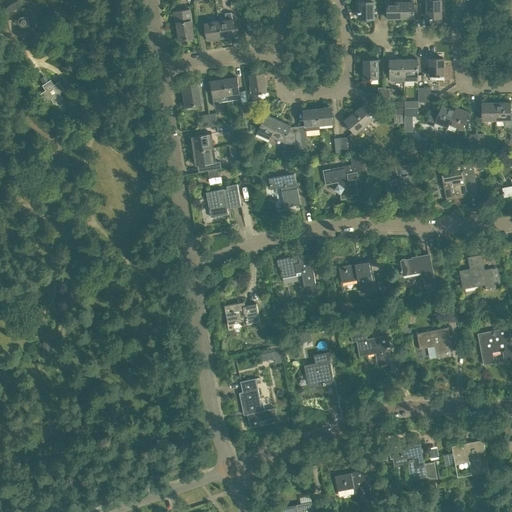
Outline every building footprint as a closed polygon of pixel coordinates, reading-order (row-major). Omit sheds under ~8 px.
[(367,0),(367,1),(360,1),(360,18),(374,18),(374,1),(375,1),(374,0),(367,0)] [(401,18),(400,1),(395,2),(394,0),(387,0),(388,18),(401,18)] [(406,0),(407,1),(400,1),(401,18),(414,17),(413,0),(406,0)] [(441,17),(442,17),(441,0),(426,0),(427,17),(430,17),(431,22),(441,22),(441,17)] [(189,9),(176,11),(177,22),(180,40),(194,38),(189,9)] [(221,38),(235,36),(233,19),(232,12),(225,13),(226,20),(219,21),(221,38)] [(262,31),(259,12),(246,14),(247,16),(243,17),(244,25),(248,24),(250,34),(262,31)] [(26,19),(26,18),(25,17),(23,17),(21,16),(19,17),(18,19),(17,21),(17,24),(18,25),(21,27),(23,27),(25,26),(27,25),(27,23),(27,21),(26,19)] [(221,38),(219,21),(205,23),(208,40),(221,38)] [(444,80),(444,75),(444,58),(430,59),(430,80),(444,80)] [(378,77),(377,59),(364,60),(364,77),(378,77)] [(404,75),(404,59),(390,59),(391,76),(404,75)] [(417,59),(404,59),(404,75),(418,75),(417,59)] [(267,91),(265,75),(264,73),(250,75),(252,93),(267,91)] [(59,93),(63,90),(58,82),(53,85),(50,80),(48,81),(45,75),(40,79),(43,84),(42,85),(45,90),(40,93),(45,102),(50,99),(53,104),(62,98),(59,93)] [(224,79),(227,95),(232,94),(233,97),(240,96),(237,77),(224,79)] [(227,95),(224,79),(211,81),(213,97),(214,106),(220,105),(219,102),(227,101),(226,95),(227,95)] [(202,103),(199,83),(182,85),(185,106),(202,103)] [(431,86),(425,86),(425,102),(430,102),(441,94),(441,93),(431,93),(431,86)] [(378,87),(378,94),(372,94),(372,97),(378,102),(385,102),(385,88),(384,88),(384,87),(378,87)] [(250,115),(256,114),(254,101),(248,102),(250,115)] [(248,102),(241,103),(243,116),(250,115),(248,102)] [(366,124),(367,124),(372,120),(374,123),(380,118),(366,102),(356,111),(366,124)] [(510,102),(497,103),(497,120),(503,120),(503,127),(511,127),(510,119),(510,102)] [(497,120),(497,103),(483,103),(483,120),(497,120)] [(436,121),(448,127),(455,111),(442,105),(440,110),(436,108),(435,112),(432,110),(426,123),(434,126),(436,121)] [(455,133),(458,126),(462,128),(464,124),(468,126),(470,119),(467,118),(469,112),(457,106),(455,111),(448,127),(447,129),(455,133)] [(317,109),(319,125),(333,123),(331,107),(317,109)] [(418,107),(404,108),(404,115),(405,131),(413,131),(413,116),(418,116),(418,107)] [(317,109),(303,110),(305,130),(319,129),(319,125),(317,109)] [(366,124),(356,111),(345,120),(354,131),(348,135),(353,141),(364,131),(365,132),(370,128),(367,124),(366,124)] [(210,114),(203,115),(203,121),(198,122),(199,128),(212,126),(210,114)] [(272,135),(278,119),(265,114),(257,134),(270,140),(272,135)] [(294,132),(288,130),(291,125),(278,119),(272,135),(284,140),(289,142),(294,142),(294,141),(294,132)] [(246,121),(231,123),(233,131),(234,135),(240,134),(239,128),(247,127),(246,121)] [(231,123),(217,125),(218,133),(233,131),(231,123)] [(194,151),(214,148),(212,133),(191,136),(194,151)] [(478,146),(478,133),(470,134),(470,146),(478,146)] [(342,153),(341,137),(334,138),(335,153),(342,153)] [(216,162),(214,148),(194,151),(196,165),(216,162)] [(350,154),(352,164),(323,170),(326,184),(338,182),(338,184),(335,190),(340,194),(341,199),(352,197),(352,195),(358,194),(355,178),(358,178),(357,172),(366,170),(363,152),(350,154)] [(400,174),(400,177),(385,180),(387,194),(386,194),(387,197),(388,196),(389,200),(404,197),(402,186),(416,183),(412,163),(396,166),(397,175),(400,174)] [(461,165),(462,171),(442,175),(446,200),(468,196),(465,182),(475,180),(473,168),(472,163),(461,165)] [(285,207),(301,204),(295,172),(268,177),(271,189),(281,187),(285,207)] [(237,184),(227,185),(227,189),(224,189),(206,192),(209,207),(208,207),(209,212),(210,212),(211,217),(229,214),(227,205),(230,204),(231,208),(241,206),(237,184)] [(511,185),(503,187),(505,197),(511,195),(511,185)] [(315,286),(316,286),(310,254),(298,257),(299,258),(294,259),(294,257),(279,260),(282,276),(301,272),(304,288),(305,288),(315,286)] [(429,254),(400,260),(403,275),(423,271),(426,287),(435,286),(429,254)] [(461,271),(464,288),(486,283),(487,288),(495,286),(492,269),(484,271),(481,255),(469,258),(471,269),(461,271)] [(374,290),(372,276),(369,260),(338,266),(341,283),(359,280),(361,292),(374,290)] [(260,321),(257,303),(246,305),(245,301),(224,305),(228,322),(227,322),(229,330),(235,329),(233,322),(242,321),(242,323),(241,323),(242,325),(245,325),(245,324),(260,321)] [(448,317),(449,324),(457,322),(456,315),(448,317)] [(452,350),(449,333),(448,327),(417,333),(420,347),(435,344),(438,358),(449,356),(448,351),(452,350)] [(511,359),(511,341),(511,337),(509,327),(478,333),(484,365),(495,363),(494,358),(493,359),(492,352),(500,351),(500,352),(503,352),(505,361),(511,359)] [(357,341),(367,338),(366,331),(351,334),(352,342),(357,341)] [(388,334),(367,338),(357,341),(360,357),(376,353),(378,366),(388,364),(385,347),(391,346),(388,334)] [(276,363),(282,362),(279,350),(273,351),(276,363)] [(317,363),(306,365),(310,386),(323,383),(323,384),(334,382),(329,361),(332,361),(331,352),(315,355),(317,363)] [(239,393),(241,399),(244,415),(248,414),(250,423),(278,417),(276,407),(263,410),(260,396),(269,394),(268,386),(239,393)] [(158,442),(160,449),(171,446),(170,440),(158,442)] [(483,440),(452,445),(455,463),(470,460),(472,474),(489,471),(483,440)] [(427,475),(424,462),(421,444),(391,450),(394,465),(408,462),(411,478),(427,475)] [(367,469),(335,475),(338,491),(354,488),(357,503),(373,500),(367,469)] [(313,511),(312,502),(280,507),(281,511),(313,511)]
